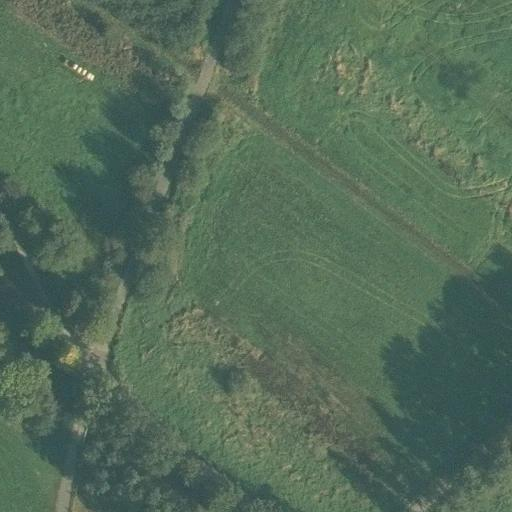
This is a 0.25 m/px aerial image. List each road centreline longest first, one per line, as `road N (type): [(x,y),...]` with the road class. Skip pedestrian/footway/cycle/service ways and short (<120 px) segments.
road 1 (track): [(234,0),(91,379)]
road 2 (track): [(91,379),(67,511)]
